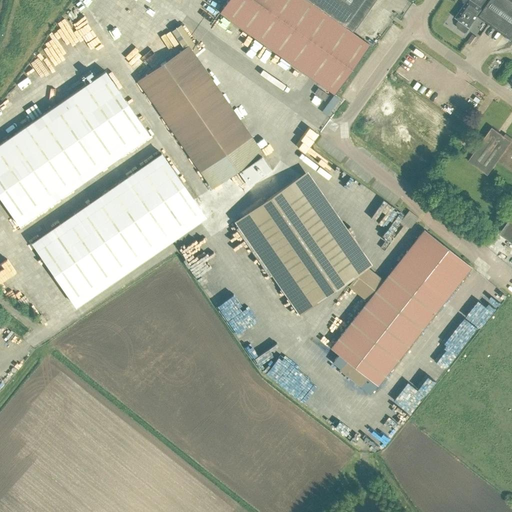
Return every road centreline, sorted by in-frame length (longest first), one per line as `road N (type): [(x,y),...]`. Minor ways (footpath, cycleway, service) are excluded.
road 1 (unclassified): [(511,95),(413,22)]
road 2 (unclassified): [(343,121),(413,22)]
